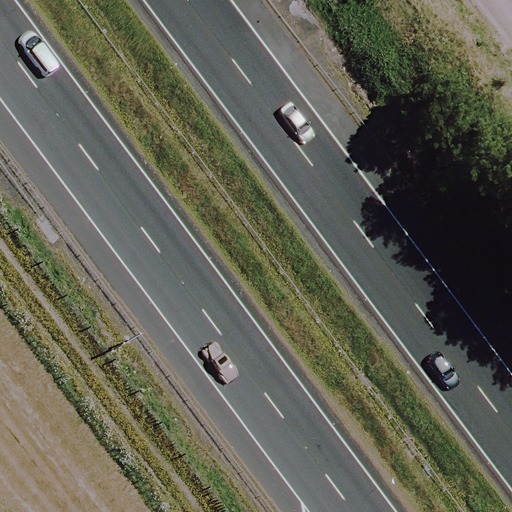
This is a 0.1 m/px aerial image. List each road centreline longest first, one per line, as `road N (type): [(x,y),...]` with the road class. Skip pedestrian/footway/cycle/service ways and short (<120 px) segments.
road 1 (motorway): [(347,511),(0,48)]
road 2 (motorway): [(182,0),(511,446)]
